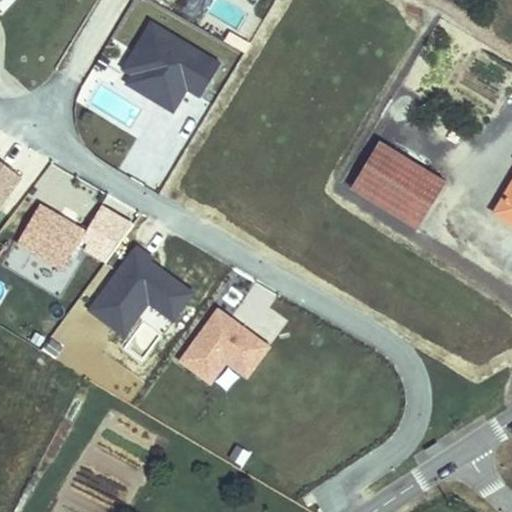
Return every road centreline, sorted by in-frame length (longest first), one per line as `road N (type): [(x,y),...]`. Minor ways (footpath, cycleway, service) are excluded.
road 1 (unknown): [(502,426),(419,350),(43,134)]
road 2 (unknown): [(43,134),(128,0)]
